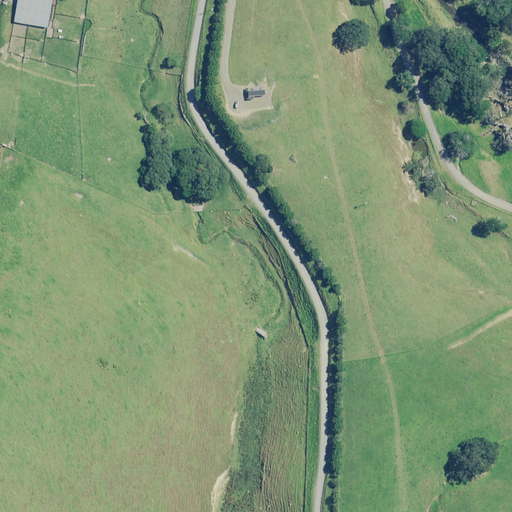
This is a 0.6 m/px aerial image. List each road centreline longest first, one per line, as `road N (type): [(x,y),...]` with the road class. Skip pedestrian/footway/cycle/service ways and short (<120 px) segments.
road 1 (unclassified): [(202,0),(191,63),(195,108),(277,223),(319,302),(315,511)]
road 2 (unclassified): [(393,0),(407,17),(455,165),(511,191)]
